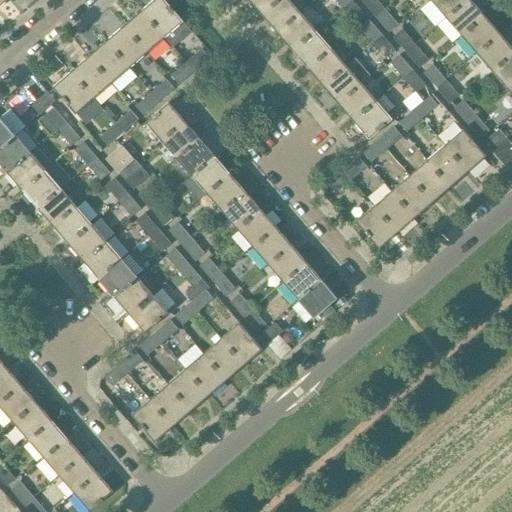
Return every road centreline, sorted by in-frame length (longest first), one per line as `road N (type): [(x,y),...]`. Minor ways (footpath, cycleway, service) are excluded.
road 1 (residential): [(167,500),(389,310)]
road 2 (residential): [(167,500),(63,376),(66,345)]
road 3 (residential): [(389,310),(291,192),(292,158)]
road 4 (residential): [(389,310),(511,203)]
